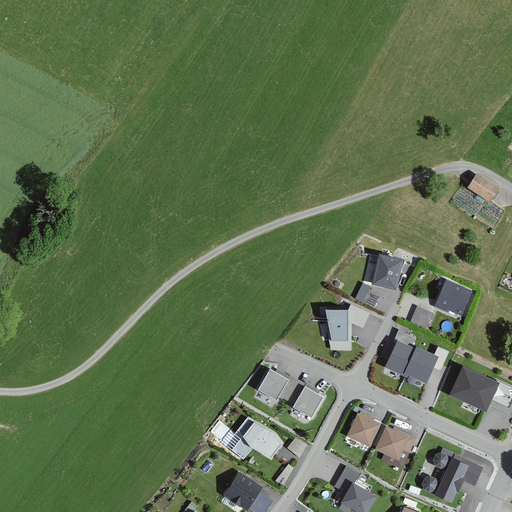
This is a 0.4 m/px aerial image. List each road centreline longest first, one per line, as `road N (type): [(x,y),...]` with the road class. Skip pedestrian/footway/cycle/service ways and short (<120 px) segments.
road 1 (residential): [(511,457),(352,386)]
road 2 (residential): [(352,386),(277,511)]
